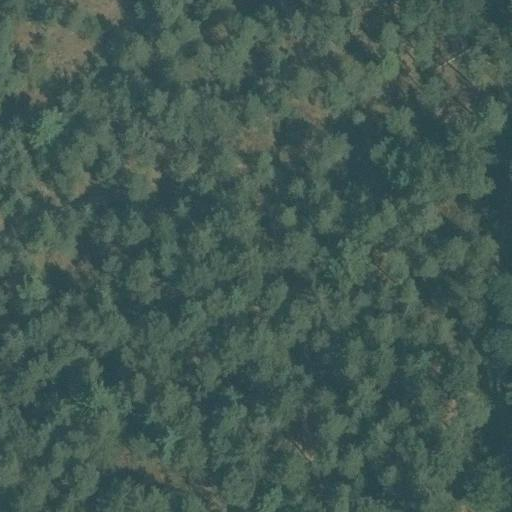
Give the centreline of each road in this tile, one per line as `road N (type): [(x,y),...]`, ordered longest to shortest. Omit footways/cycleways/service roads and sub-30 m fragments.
road 1 (track): [(0,241),(175,157),(232,143),(268,152),(311,393),(313,458),(331,511)]
road 2 (unclassified): [(511,142),(495,233),(490,369),(505,472)]
